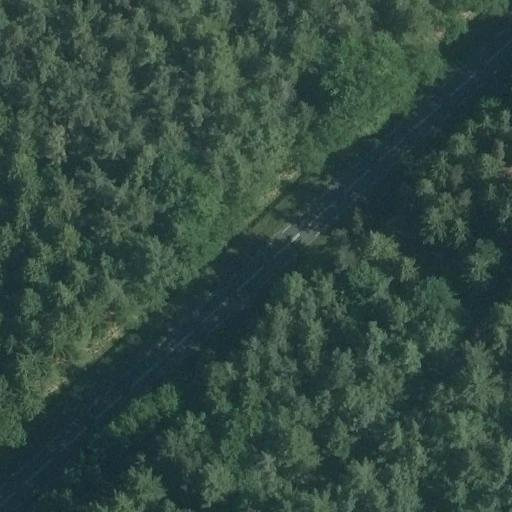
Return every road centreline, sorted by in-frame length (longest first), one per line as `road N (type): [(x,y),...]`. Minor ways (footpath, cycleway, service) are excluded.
road 1 (primary): [(511,38),(0,506)]
road 2 (track): [(511,310),(319,511)]
